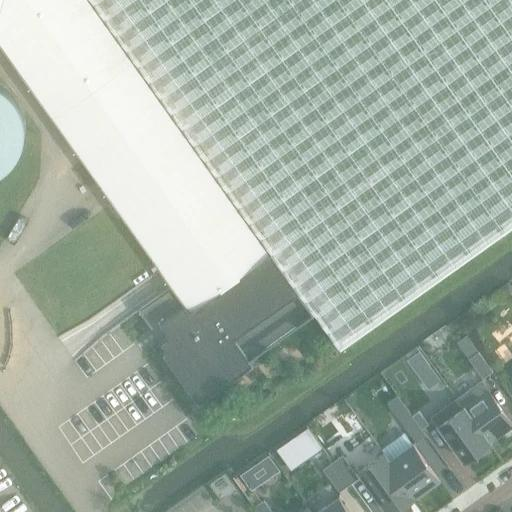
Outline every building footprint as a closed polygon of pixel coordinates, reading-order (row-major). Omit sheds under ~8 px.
[(91,0),(0,0),(0,43),(184,303),(159,321),(169,335),(161,341),(196,391),(245,356),(247,359),(314,312),(266,245),(91,0)] [(511,0),(91,0),(266,245),(314,312),(315,311),(340,346),(511,223),(511,0)] [(419,351),(407,360),(414,370),(426,361),(419,351)] [(478,351),(468,358),(482,377),(492,371),(492,370),(478,351)] [(481,382),(457,399),(488,442),(511,425),(481,382)] [(457,399),(433,417),(464,460),(488,442),(457,399)] [(418,411),(412,415),(421,428),(427,423),(418,411)] [(411,415),(402,422),(416,441),(425,434),(421,428),(412,415),(411,415)] [(307,427),(276,449),(290,470),(322,448),(307,427)] [(389,460),(388,460),(413,496),(438,478),(412,443),(389,460)] [(383,452),(358,470),(388,511),(390,511),(413,496),(388,460),(389,460),(383,452)] [(268,454),(240,474),(251,490),(280,470),(268,454)] [(342,455),(333,461),(349,484),(359,477),(342,455)] [(333,461),(323,468),(339,491),(349,484),(333,461)] [(348,511),(338,497),(316,511),(348,511)] [(429,497),(405,511),(427,511),(435,507),(429,497)] [(272,511),(263,500),(254,507),(257,511),(272,511)]
